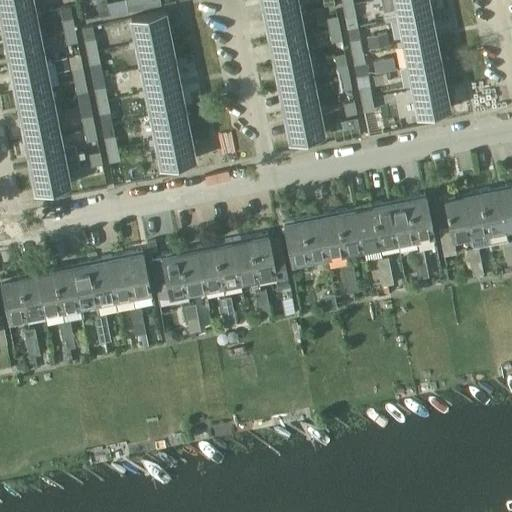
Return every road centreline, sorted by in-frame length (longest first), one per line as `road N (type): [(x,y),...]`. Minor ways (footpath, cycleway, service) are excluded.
road 1 (unclassified): [(271,180),(16,230)]
road 2 (unclassified): [(511,131),(271,180)]
road 3 (residential): [(271,180),(235,0)]
